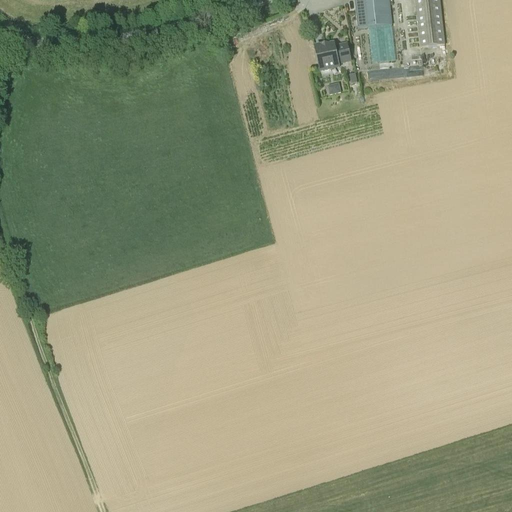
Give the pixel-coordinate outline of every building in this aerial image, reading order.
[(364,0),(368,29),(392,26),(388,0),(364,0)] [(439,0),(414,0),(420,49),(444,46),(439,0)] [(334,45),(325,47),(315,49),(320,73),(339,69),(339,65),(347,63),(344,46),(335,48),(334,45)] [(357,84),(356,75),(349,76),(351,85),(357,84)] [(339,85),(328,87),(330,97),(341,94),(339,85)]
